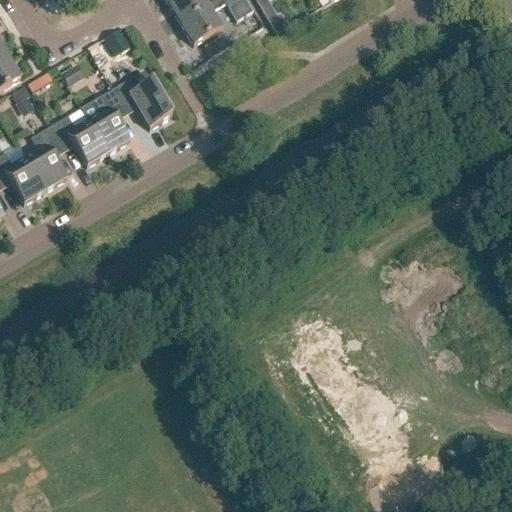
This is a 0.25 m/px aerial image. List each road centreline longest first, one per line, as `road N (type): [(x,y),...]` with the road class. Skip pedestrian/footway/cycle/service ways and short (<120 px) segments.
road 1 (residential): [(0,265),(415,17)]
road 2 (residential): [(136,0),(52,53),(22,0)]
